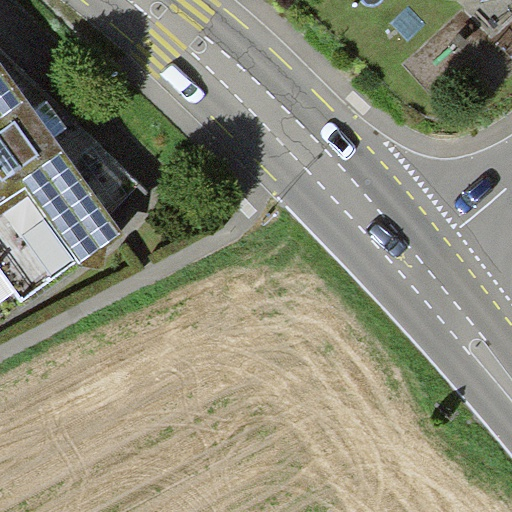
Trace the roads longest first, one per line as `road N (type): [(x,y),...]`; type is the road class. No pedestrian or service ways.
road 1 (secondary): [(146,0),(271,111),(413,269)]
road 2 (unknown): [(0,45),(149,183)]
road 3 (secondary): [(413,269),(511,390)]
road 4 (residential): [(413,269),(511,185)]
